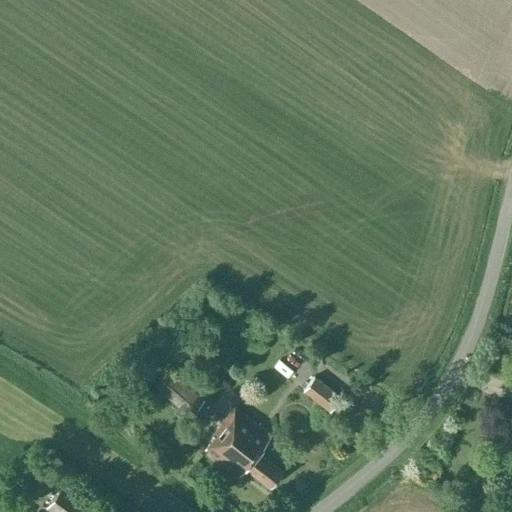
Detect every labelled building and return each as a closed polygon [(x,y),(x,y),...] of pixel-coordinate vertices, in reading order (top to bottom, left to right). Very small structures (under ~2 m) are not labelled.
[(169,370),(155,388),(191,417),(204,399),(169,370)] [(198,371),(189,383),(204,394),(213,381),(198,371)] [(313,375),(302,389),(329,409),(339,396),(313,375)] [(238,475),(245,466),(269,486),(281,470),(257,451),(270,434),(234,406),(212,433),(214,435),(204,447),(238,475)] [(50,471),(40,463),(27,481),(36,488),(50,471)] [(60,486),(45,506),(53,511),(83,511),(88,506),(60,486)]
